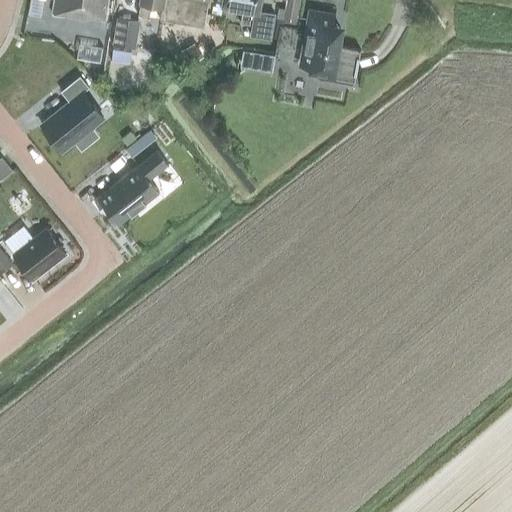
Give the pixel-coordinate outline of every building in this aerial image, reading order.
[(54,0),(52,14),(89,20),(89,17),(104,19),(107,0),(54,0)] [(204,27),(208,0),(140,0),(138,16),(149,18),(151,4),(162,6),(159,20),(204,27)] [(271,40),(275,13),(259,11),(260,0),(222,0),(222,7),(242,10),(240,23),(251,25),(249,36),(271,40)] [(296,21),(299,0),(286,0),(284,19),(296,21)] [(332,31),(332,26),(334,16),(311,12),(301,65),(310,67),(309,73),(318,74),(317,80),(353,86),(360,48),(337,44),(339,32),(332,31)] [(140,19),(117,15),(112,43),(136,47),(140,19)] [(139,42),(137,59),(152,61),(154,44),(139,42)] [(177,58),(178,45),(159,42),(157,55),(177,58)] [(240,66),(254,68),(256,53),(243,50),(240,66)] [(73,141),(92,126),(103,117),(82,92),(89,87),(79,75),(60,91),(69,101),(41,124),(62,150),(73,141)] [(154,137),(149,130),(136,140),(142,147),(154,137)] [(150,178),(169,163),(157,148),(98,195),(120,223),(160,191),(150,178)] [(0,180),(13,171),(1,157),(0,157),(0,180)] [(197,183),(165,203),(176,219),(220,192),(199,159),(186,166),(197,183)] [(12,253),(32,278),(65,252),(45,227),(12,253)] [(0,272),(12,263),(0,247),(0,272)]
